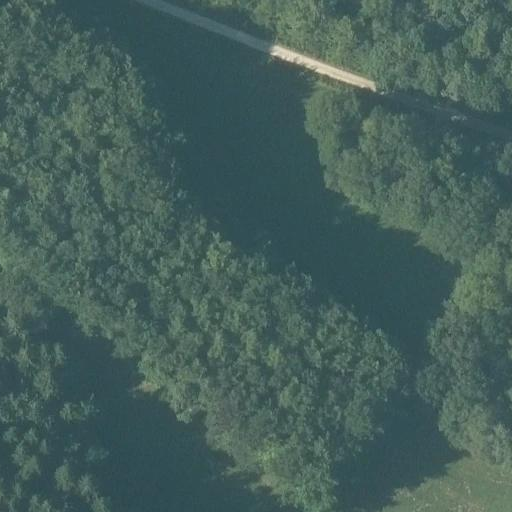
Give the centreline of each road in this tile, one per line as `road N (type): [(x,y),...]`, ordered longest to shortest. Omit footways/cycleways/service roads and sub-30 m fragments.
road 1 (track): [(139,0),(511,136)]
road 2 (track): [(338,511),(364,481),(511,189)]
